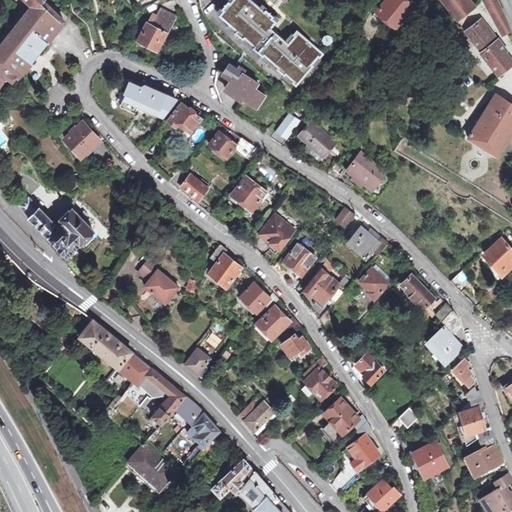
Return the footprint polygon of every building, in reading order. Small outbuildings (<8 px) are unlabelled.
[(21,0),(33,11),(0,51),(0,88),(7,80),(10,76),(15,82),(62,24),(46,9),(51,3),(47,0),(21,0)] [(260,9),(249,0),(234,0),(231,4),(224,12),(220,17),(230,26),(237,32),(245,39),(255,48),(254,49),(263,58),(265,56),(278,69),(277,70),(285,77),(286,75),(293,82),(292,84),(297,87),(314,68),(313,67),(319,59),(321,60),(325,56),(298,31),(294,36),(295,37),(289,44),(272,30),(277,23),(272,19),(274,18),(266,11),(265,13),(260,9)] [(414,9),(404,0),(386,0),(373,17),(397,37),(400,33),(397,31),(414,9)] [(430,16),(434,3),(430,0),(426,0),(420,8),(430,16)] [(472,3),(470,0),(442,0),(455,17),(472,3)] [(511,38),(511,37),(509,27),(508,25),(494,0),(481,0),(492,21),(495,22),(506,41),(511,38)] [(160,13),(156,21),(152,29),(147,26),(137,43),(160,55),(164,47),(162,45),(175,21),(160,13)] [(495,38),(480,19),(466,31),(498,75),(511,64),(511,60),(505,51),(507,50),(497,37),(495,38)] [(15,82),(27,72),(64,26),(62,24),(15,82)] [(237,32),(230,26),(227,29),(234,35),(237,32)] [(328,46),(330,43),(327,39),(325,38),(321,39),(320,42),(321,46),(325,48),(328,46)] [(255,48),(245,39),(242,42),(253,51),(254,49),(255,48)] [(278,69),(265,56),(263,58),(262,60),(275,72),(277,70),(278,69)] [(238,73),(232,83),(235,86),(241,76),(238,73)] [(293,82),(286,75),(285,77),(283,78),(291,85),(292,84),(293,82)] [(10,76),(7,80),(12,85),(15,82),(10,76)] [(258,86),(241,76),(235,86),(232,83),(225,93),(243,105),(245,102),(258,110),(265,99),(254,92),(258,86)] [(471,82),(467,76),(452,88),(455,91),(462,85),(464,88),(471,82)] [(162,119),(175,103),(145,90),(141,91),(140,93),(129,88),(124,99),(119,96),(116,103),(136,110),(136,109),(162,119)] [(511,104),(493,94),(469,139),(499,157),(511,133),(511,104)] [(179,127),(183,130),(190,136),(200,123),(195,118),(196,117),(188,111),(187,112),(180,107),(168,123),(176,130),(179,127)] [(292,112),(281,125),(293,134),(303,120),(292,112)] [(272,137),(278,130),(271,124),(266,132),(272,137)] [(271,139),(283,147),(293,134),(281,125),(278,130),(272,137),(271,139)] [(336,146),(312,125),(298,141),(307,150),(309,147),(324,160),(336,146)] [(81,160),(100,143),(84,126),(77,132),(76,130),(72,134),(73,135),(65,143),(81,160)] [(260,152),(241,140),(236,147),(219,134),(209,148),(225,161),(233,151),(250,164),(260,152)] [(360,185),(361,185),(372,193),(384,177),(360,158),(347,175),(353,180),(357,182),(359,180),(362,182),(360,185)] [(345,169),(338,163),(328,176),(336,182),(345,169)] [(209,191),(208,191),(200,183),(189,173),(192,170),(188,167),(175,182),(199,203),(209,191)] [(264,195),(245,180),(231,198),(232,199),(229,203),(242,213),(245,209),(251,213),(264,195)] [(357,182),(353,180),(351,183),(358,188),(361,185),(360,185),(362,182),(359,180),(357,182)] [(202,181),(200,183),(208,191),(210,187),(202,181)] [(29,217),(39,209),(31,199),(21,207),(29,217)] [(55,227),(39,209),(29,217),(31,219),(43,234),(49,241),(50,238),(58,247),(58,251),(62,257),(64,257),(68,258),(95,235),(85,223),(88,220),(78,209),(61,224),(55,227)] [(352,217),(345,211),(336,223),(344,229),(352,217)] [(293,234),(273,218),(258,237),(277,253),(293,234)] [(245,244),(255,232),(248,226),(238,238),(245,244)] [(388,245),(382,239),(379,242),(360,227),(347,243),(366,259),(372,252),(377,257),(388,245)] [(511,267),(511,250),(503,241),(485,256),(503,276),(511,267)] [(228,252),(220,246),(210,259),(214,262),(211,265),(215,268),(209,275),(226,289),(241,271),(224,257),(228,252)] [(296,277),(288,288),(295,293),(304,283),(300,279),(314,261),(311,258),(312,257),(308,254),(307,256),(296,247),(282,266),(296,277)] [(182,291),(171,282),(161,274),(163,272),(151,263),(141,277),(152,285),(147,291),(168,308),(182,291)] [(318,305),(312,313),(319,322),(330,310),(324,304),(338,288),(345,294),(351,286),(344,279),(338,286),(328,277),(333,270),(325,264),(302,292),(311,300),(312,299),(318,305)] [(389,286),(371,270),(359,284),(365,289),(363,291),(363,295),(365,296),(366,294),(374,302),(389,286)] [(161,274),(171,282),(172,280),(163,272),(161,274)] [(434,300),(411,277),(402,286),(408,292),(407,293),(411,297),(410,298),(419,307),(420,306),(424,310),(434,300)] [(462,279),(454,287),(460,294),(469,286),(462,279)] [(198,285),(191,283),(189,293),(196,295),(198,285)] [(279,301),(273,295),(270,299),(255,284),(240,299),(256,315),(264,307),(268,311),(279,301)] [(301,296),(299,299),(305,306),(309,302),(301,296)] [(442,322),(453,311),(448,306),(447,305),(436,316),(442,322)] [(282,331),(287,336),(298,325),(293,319),(289,323),(275,308),(254,326),(261,333),(263,331),(272,341),(282,331)] [(458,320),(454,313),(443,323),(446,327),(428,344),(448,365),(463,349),(452,337),(461,328),(458,320)] [(134,385),(149,368),(95,321),(80,338),(134,385)] [(296,338),(304,332),(298,325),(287,336),(290,340),(283,345),(292,358),(300,352),(303,356),(311,350),(303,338),(299,341),(296,338)] [(198,350),(185,367),(198,378),(206,367),(211,361),(198,350)] [(294,362),(303,356),(300,352),(292,358),(294,362)] [(477,379),(469,354),(442,379),(448,386),(453,382),(459,388),(461,391),(477,379)] [(368,356),(353,371),(366,390),(384,373),(368,356)] [(321,370),(327,364),(323,359),(322,357),(310,370),(314,374),(304,384),(317,396),(322,391),(327,396),(337,386),(321,370)] [(209,370),(206,367),(198,378),(202,381),(209,370)] [(186,399),(149,368),(134,385),(139,389),(147,379),(171,400),(150,425),(158,432),(174,413),(186,399)] [(510,392),(511,394),(511,381),(503,388),(507,395),(508,395),(510,392)] [(143,396),(132,384),(125,392),(136,403),(143,396)] [(483,399),(481,392),(478,393),(475,390),(464,395),(471,404),(483,399)] [(322,401),(327,396),(322,391),(317,396),(322,401)] [(190,426),(202,413),(199,409),(186,399),(174,413),(190,426)] [(360,419),(351,410),(341,399),(324,415),(332,423),(343,435),(354,424),(360,419)] [(483,399),(471,404),(474,413),(461,417),(467,435),(487,428),(482,412),(487,410),(484,403),(483,399)] [(254,434),(274,414),(264,404),(253,414),(248,409),(239,417),(254,434)] [(418,419),(411,409),(391,427),(396,434),(405,425),(409,429),(418,419)] [(204,453),(216,438),(220,433),(202,413),(190,426),(195,430),(189,437),(201,448),(200,450),(204,453)] [(359,431),(368,422),(363,416),(360,419),(354,424),(359,431)] [(359,431),(358,431),(364,438),(345,452),(354,464),(335,488),(347,499),(355,492),(348,485),(358,473),(381,455),(370,439),(372,437),(370,433),(374,431),(368,422),(359,431)] [(343,435),(332,423),(324,430),(322,428),(318,430),(332,445),(343,435)] [(482,442),(496,435),(494,429),(479,434),(482,442)] [(482,442),(481,443),(485,451),(468,459),(476,476),(503,463),(496,446),(499,444),(496,435),(482,442)] [(216,438),(204,453),(207,456),(219,440),(216,438)] [(449,468),(437,442),(415,453),(427,479),(449,468)] [(183,478),(145,447),(144,449),(131,464),(162,490),(169,481),(176,487),(182,479),(183,478)] [(242,456),(207,486),(217,498),(230,489),(252,507),(269,488),(253,469),(243,481),(241,479),(250,466),(242,456)] [(198,472),(193,466),(186,474),(183,478),(182,479),(189,484),(198,472)] [(484,503),(489,511),(509,511),(511,510),(511,496),(507,488),(511,485),(511,480),(509,475),(494,485),(499,493),(484,503)] [(385,481),(369,495),(376,503),(372,507),(377,511),(384,511),(401,496),(395,488),(393,490),(385,481)] [(290,511),(269,488),(252,507),(246,511),(290,511)] [(370,509),(372,507),(376,503),(369,495),(363,501),(370,509)]
